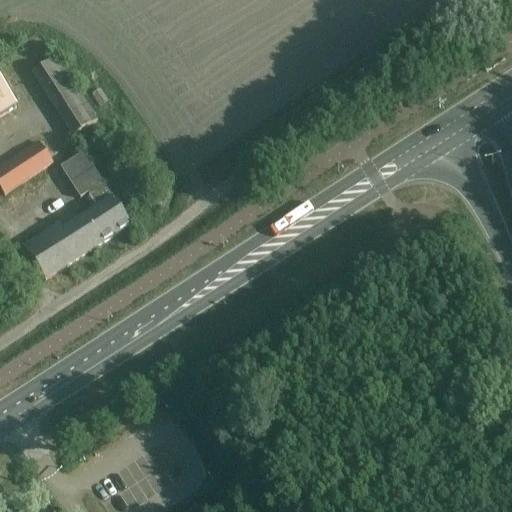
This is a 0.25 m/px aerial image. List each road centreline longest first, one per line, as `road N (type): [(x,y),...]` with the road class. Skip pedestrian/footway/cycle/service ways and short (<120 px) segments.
road 1 (unclassified): [(491,0),(0,348)]
road 2 (tertiary): [(0,424),(438,139)]
road 3 (tertiary): [(438,139),(511,264)]
